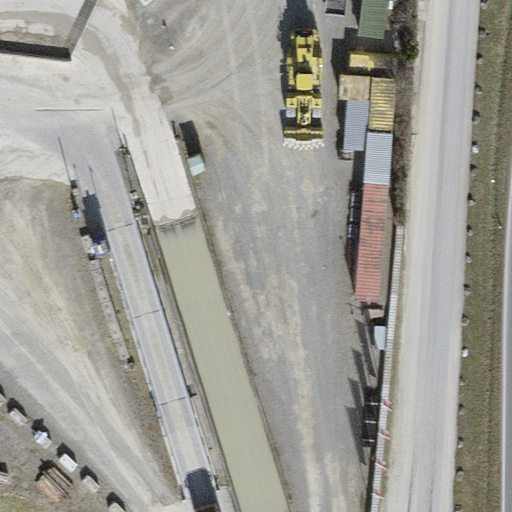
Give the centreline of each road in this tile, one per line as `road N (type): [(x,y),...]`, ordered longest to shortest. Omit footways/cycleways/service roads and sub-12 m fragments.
road 1 (unknown): [(249,511),(133,84),(99,40),(0,35)]
road 2 (track): [(417,511),(445,0)]
road 3 (unknown): [(0,338),(165,511)]
